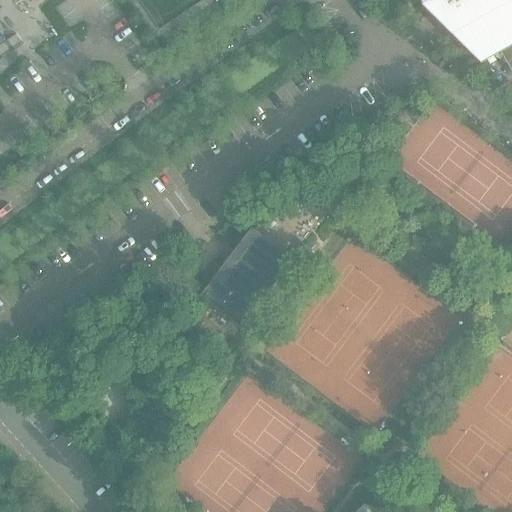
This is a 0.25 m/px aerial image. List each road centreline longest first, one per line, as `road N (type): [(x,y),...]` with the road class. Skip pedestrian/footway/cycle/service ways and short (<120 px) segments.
road 1 (residential): [(0,335),(357,72),(366,39),(340,0)]
road 2 (residential): [(265,0),(0,197)]
road 3 (residential): [(95,511),(0,403)]
